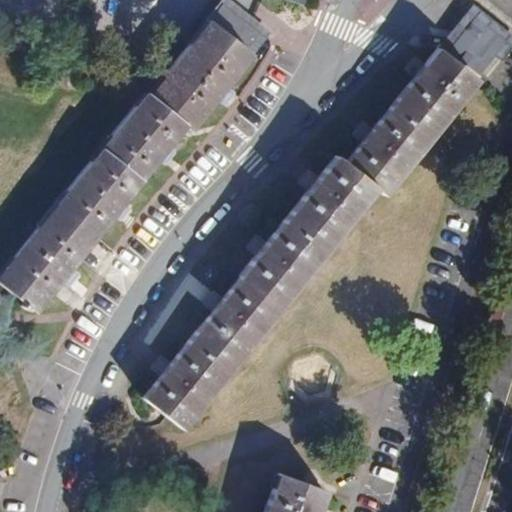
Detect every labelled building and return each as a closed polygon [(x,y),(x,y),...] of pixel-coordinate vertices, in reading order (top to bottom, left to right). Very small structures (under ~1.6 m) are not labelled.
[(212,0),(137,98),(174,123),(177,126),(207,88),(216,76),(239,46),(227,37),(240,19),(218,0),(212,0)] [(331,158),(313,179),(304,191),(260,244),(250,256),(213,302),(201,316),(160,367),(150,378),(136,396),(174,427),(369,187),(378,194),(465,84),(471,88),(508,44),(468,13),(434,54),(430,52),(419,66),(411,75),(366,131),(358,140),(339,164),(331,158)] [(253,29),(240,19),(227,37),(239,46),(253,29)] [(403,66),(411,75),(419,66),(411,57),(403,66)] [(225,84),(216,76),(207,88),(215,95),(225,84)] [(174,123),(137,98),(133,95),(28,229),(0,265),(0,284),(29,308),(52,278),(62,265),(78,244),(105,209),(114,197),(149,153),(159,141),(174,123)] [(350,133),(358,140),(366,131),(358,124),(350,133)] [(159,141),(149,153),(160,162),(169,148),(159,141)] [(304,191),(313,179),(304,172),(295,183),(304,191)] [(114,197),(105,209),(116,218),(125,205),(114,197)] [(250,256),(260,244),(252,239),(243,250),(250,256)] [(71,272),(62,265),(52,278),(61,285),(71,272)] [(201,316),(213,302),(206,296),(195,310),(201,316)] [(150,378),(160,367),(153,361),(144,374),(150,378)] [(307,511),(310,505),(317,487),(270,472),(255,511),(307,511)]
